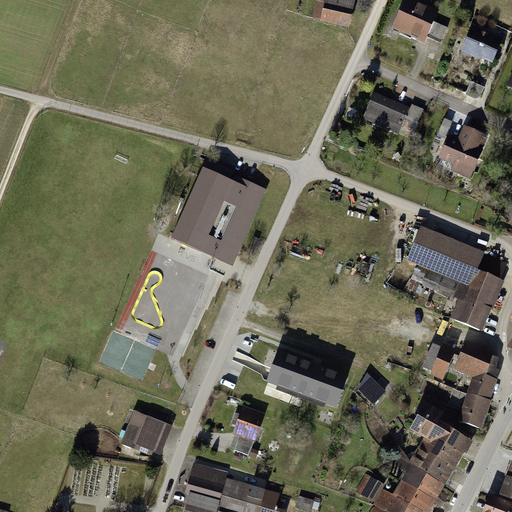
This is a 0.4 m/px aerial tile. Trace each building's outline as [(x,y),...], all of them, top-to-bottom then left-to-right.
[(358,0),(317,0),(316,6),(323,8),(319,23),(351,30),(358,0)] [(401,0),(389,30),(422,44),(436,13),(404,0),(401,0)] [(438,21),(431,37),(442,41),(449,25),(438,21)] [(501,39),(469,26),(458,52),(489,66),(501,39)] [(511,68),(503,88),(511,94),(511,68)] [(407,108),(371,93),(360,120),(396,135),(407,108)] [(423,110),(410,106),(406,120),(419,123),(423,110)] [(455,140),(445,136),(436,160),(451,166),(448,173),(468,180),(485,137),(460,128),(455,140)] [(262,197),(198,169),(167,240),(231,267),(262,197)] [(478,334),(506,263),(419,230),(405,265),(461,287),(448,322),(478,334)] [(413,364),(428,332),(409,324),(414,314),(398,306),(375,356),(387,362),(391,353),(413,364)] [(487,352),(461,343),(451,370),(472,378),(455,424),(477,432),(499,372),(492,369),(495,359),(486,356),(487,352)] [(341,402),(350,366),(274,347),(265,384),(341,402)] [(451,352),(438,347),(424,377),(437,383),(451,352)] [(382,395),(364,376),(355,391),(369,405),(382,395)] [(426,511),(466,443),(435,425),(440,416),(416,403),(399,432),(418,443),(387,498),(382,495),(372,511),(426,511)] [(262,416),(239,408),(229,435),(251,444),(262,416)] [(146,419),(131,413),(119,445),(156,458),(168,427),(157,423),(160,415),(149,411),(146,419)] [(511,511),(511,451),(495,499),(487,496),(480,511),(511,511)] [(227,473),(192,463),(179,511),(282,511),(274,509),(277,497),(245,489),(246,485),(225,480),(227,473)] [(382,485),(362,475),(351,496),(371,506),(382,485)] [(308,511),(312,503),(298,497),(293,509),(300,511),(308,511)]
